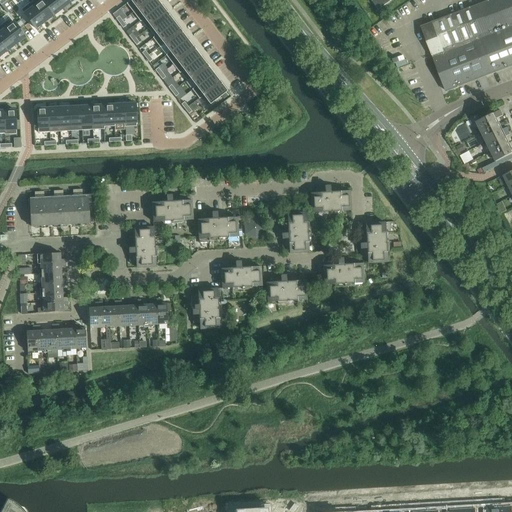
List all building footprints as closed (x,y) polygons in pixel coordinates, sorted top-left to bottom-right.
[(40,0),(34,0),(30,3),(44,22),(53,16),(40,0)] [(54,0),(40,0),(53,16),(62,9),(54,0)] [(68,0),(54,0),(62,9),(70,2),(68,0)] [(131,0),(126,4),(133,13),(150,0),(131,0)] [(156,0),(150,0),(133,13),(140,22),(161,6),(156,0)] [(370,0),(372,2),(377,10),(392,0),(370,0)] [(511,0),(493,0),(433,23),(422,27),(433,56),(446,91),(458,87),(458,86),(511,65),(511,0)] [(30,3),(21,10),(35,29),(44,22),(30,3)] [(161,6),(140,22),(141,21),(147,29),(167,14),(161,6)] [(167,14),(147,29),(148,30),(149,29),(155,37),(153,38),(153,39),(174,23),(167,14)] [(10,19),(1,25),(16,44),(24,38),(10,19)] [(174,23),(153,39),(160,47),(180,31),(174,23)] [(1,25),(0,26),(0,41),(7,51),(16,44),(1,25)] [(180,31),(160,47),(160,48),(164,45),(170,53),(166,55),(166,56),(187,40),(180,31)] [(187,40),(166,56),(173,64),(194,49),(187,40)] [(194,49),(173,64),(179,73),(200,57),(194,49)] [(200,57),(179,73),(180,73),(181,73),(187,81),(207,66),(200,57)] [(207,66),(187,81),(190,79),(196,87),(192,90),(213,74),(207,66)] [(213,74),(192,90),(199,99),(220,83),(213,74)] [(220,83),(199,99),(203,96),(210,105),(227,92),(220,83)] [(124,104),(113,105),(114,124),(124,124),(124,127),(125,127),(124,104)] [(135,104),(124,104),(125,127),(136,127),(135,104)] [(113,105),(103,106),(104,127),(115,127),(114,124),(113,105)] [(92,106),(81,107),(82,131),(93,130),(92,106)] [(103,106),(92,106),(93,130),(104,130),(104,128),(104,127),(103,106)] [(81,107),(70,108),(72,131),(82,131),(81,107)] [(59,108),(49,109),(50,133),(61,132),(59,108)] [(70,108),(59,108),(61,132),(72,131),(70,108)] [(49,109),(36,109),(37,129),(38,129),(38,133),(50,133),(49,109)] [(15,111),(4,111),(5,135),(16,134),(15,111)] [(477,122),(482,133),(500,123),(498,119),(503,116),(501,111),(492,115),(477,122)] [(500,123),(482,133),(486,142),(509,131),(507,128),(503,130),(500,123)] [(509,131),(486,142),(491,152),(510,143),(506,137),(510,135),(509,131)] [(511,147),(510,143),(491,152),(496,162),(500,160),(506,157),(511,154),(511,147)] [(511,171),(503,176),(508,186),(511,184),(511,171)] [(316,193),(310,194),(311,213),(351,211),(350,191),(335,192),(334,186),(316,187),(316,193)] [(73,197),(68,197),(70,225),(79,224),(77,190),(72,190),(73,197)] [(82,190),(77,190),(79,224),(89,224),(89,223),(88,198),(87,198),(87,196),(83,196),(82,190)] [(54,198),(49,198),(50,226),(60,225),(58,191),(53,191),(54,198)] [(63,191),(58,191),(60,225),(70,225),(68,197),(63,197),(63,191)] [(28,202),(29,202),(31,227),(41,226),(39,192),(34,192),(35,199),(28,199),(28,202)] [(44,192),(39,192),(41,226),(50,226),(49,198),(44,198),(44,192)] [(158,196),(158,203),(152,203),(153,222),(193,220),(191,201),(176,202),(176,195),(158,196)] [(204,220),(197,220),(199,239),(238,237),(237,218),(222,219),(221,212),(203,213),(204,220)] [(307,213),(287,214),(288,229),(281,230),(282,248),(289,247),(289,254),(309,252),(307,213)] [(244,235),(245,235),(255,240),(265,234),(265,222),(254,216),(244,223),(244,235)] [(385,223),(365,224),(366,237),(360,238),(361,257),(367,257),(368,263),(387,262),(385,223)] [(153,227),(134,229),(135,244),(128,244),(130,262),(136,262),(136,268),(156,267),(153,227)] [(40,255),(40,264),(65,263),(65,260),(60,260),(60,253),(40,255)] [(329,266),(323,266),(324,285),(364,283),(363,264),(347,265),(347,258),(329,259),(329,266)] [(227,269),(221,269),(222,289),(261,287),(260,267),(246,268),(245,262),(227,263),(227,269)] [(39,271),(39,274),(61,273),(61,267),(66,267),(65,263),(40,264),(41,270),(39,271)] [(61,273),(39,274),(39,278),(41,278),(41,284),(66,282),(66,279),(61,279),(61,273)] [(272,283),(266,283),(267,302),(307,300),(306,281),(290,282),(290,275),(272,276),(272,283)] [(40,290),(40,293),(62,292),(62,286),(67,286),(66,282),(41,284),(42,290),(40,290)] [(192,303),(193,307),(194,307),(195,310),(192,310),(193,324),(199,323),(200,329),(219,328),(217,289),(197,290),(198,295),(192,295),(192,303)] [(62,292),(40,293),(40,297),(42,297),(43,303),(68,302),(67,298),(62,298),(62,292)] [(153,305),(147,305),(148,327),(152,327),(152,325),(157,325),(156,300),(152,300),(153,305)] [(160,300),(156,300),(157,325),(167,324),(166,304),(160,305),(160,300)] [(133,306),(127,306),(129,326),(138,326),(137,301),(133,301),(133,306)] [(140,301),(137,301),(138,326),(144,325),(144,328),(148,327),(147,305),(141,306),(140,301)] [(68,302),(43,303),(43,308),(38,309),(38,313),(63,312),(63,305),(68,305),(68,302)] [(114,307),(108,307),(109,329),(113,329),(113,327),(119,327),(118,302),(114,302),(114,307)] [(121,302),(118,302),(119,327),(129,326),(127,306),(121,307),(121,302)] [(100,328),(98,303),(95,303),(95,308),(89,309),(90,329),(100,328)] [(102,303),(98,303),(100,328),(106,328),(106,330),(109,329),(108,307),(102,308),(102,303)] [(71,330),(65,330),(66,352),(70,352),(70,350),(76,349),(74,324),(71,325),(71,330)] [(78,324),(74,324),(76,349),(81,349),(82,351),(86,351),(86,349),(85,329),(78,329),(78,324)] [(52,331),(46,331),(47,353),(51,353),(51,351),(56,350),(55,325),(51,326),(52,331)] [(59,325),(55,325),(56,350),(62,350),(62,352),(66,352),(65,330),(59,330),(59,325)] [(37,351),(36,326),(32,327),(33,332),(26,332),(27,352),(27,354),(32,354),(32,352),(37,351)] [(40,326),(36,326),(37,351),(43,351),(43,353),(47,353),(46,331),(40,331),(40,326)] [(106,340),(101,340),(101,350),(106,350),(110,349),(111,349),(110,343),(110,339),(106,340)] [(23,511),(24,511),(22,510),(20,508),(17,506),(15,503),(12,502),(11,501),(9,499),(7,499),(0,511),(23,511)] [(488,506),(481,506),(481,511),(500,511),(500,503),(488,504),(488,506)] [(500,503),(500,511),(511,511),(511,506),(500,508),(500,503)]
